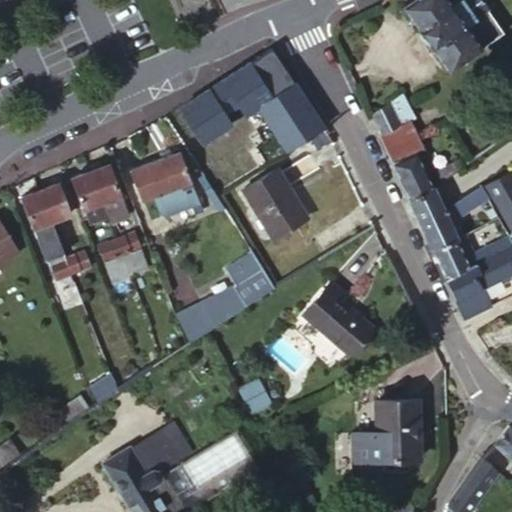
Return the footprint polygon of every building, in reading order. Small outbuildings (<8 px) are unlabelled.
[(502,33),(479,0),(408,0),(400,6),(446,71),(502,33)] [(322,128),(270,48),(179,108),(201,143),(229,125),(222,114),(236,104),(243,115),(256,107),(285,151),(307,137),(322,128)] [(368,115),(384,150),(415,135),(409,121),(414,119),(401,93),(368,115)] [(316,149),(329,140),(322,128),(307,137),(316,149)] [(384,150),(391,164),(413,154),(422,149),(415,135),(384,150)] [(195,196),(178,154),(130,172),(141,200),(151,196),(156,207),(162,209),(195,196)] [(407,200),(431,187),(461,166),(456,159),(424,175),(413,154),(391,164),(407,200)] [(107,164),(90,170),(101,201),(107,216),(124,210),(107,164)] [(289,189),(276,168),(241,190),(270,236),(302,216),(287,191),(289,189)] [(101,201),(90,170),(72,177),(83,209),(101,201)] [(511,178),(508,172),(481,187),(489,202),(497,219),(501,226),(506,235),(508,240),(511,238),(511,178)] [(58,183),(40,189),(53,220),(70,214),(58,183)] [(430,252),(433,251),(456,240),(447,222),(489,202),(481,187),(480,185),(440,207),(416,220),(430,252)] [(407,200),(416,220),(440,207),(431,187),(407,200)] [(53,220),(40,189),(23,196),(45,258),(65,251),(53,220)] [(101,201),(83,209),(89,222),(107,216),(101,201)] [(0,260),(17,250),(0,221),(0,260)] [(115,238),(128,273),(146,267),(135,236),(131,237),(130,233),(115,238)] [(433,251),(441,275),(508,240),(506,235),(472,253),(464,238),(463,237),(456,240),(433,251)] [(111,279),(128,273),(115,238),(101,243),(103,247),(99,249),(111,279)] [(454,304),(463,319),(489,306),(480,288),(494,280),(497,281),(498,282),(498,286),(511,279),(511,280),(511,238),(508,240),(441,275),(455,301),(454,304)] [(67,256),(72,270),(88,264),(85,254),(81,255),(79,251),(67,256)] [(52,277),(72,270),(67,256),(51,262),(52,266),(49,267),(52,277)] [(346,294),(330,281),(302,315),(348,353),(370,326),(341,301),(346,294)] [(191,342),(201,334),(244,305),(231,286),(177,322),(191,342)] [(254,381),(239,390),(251,411),(266,403),(254,381)] [(67,426),(88,412),(78,396),(57,410),(67,426)] [(417,399),(382,399),(382,417),(377,417),(378,459),(419,459),(417,399)] [(511,425),(508,424),(492,444),(511,461),(511,425)] [(233,430),(164,473),(187,510),(257,467),(233,430)] [(0,444),(0,473),(20,459),(7,440),(0,444)] [(187,511),(187,510),(164,473),(161,470),(150,470),(144,473),(127,447),(104,462),(134,511),(187,511)] [(497,473),(482,458),(473,468),(454,495),(448,506),(445,511),(468,511),(469,511),(475,503),(497,473)] [(476,511),(480,507),(475,503),(469,511),(470,511),(476,511)]
